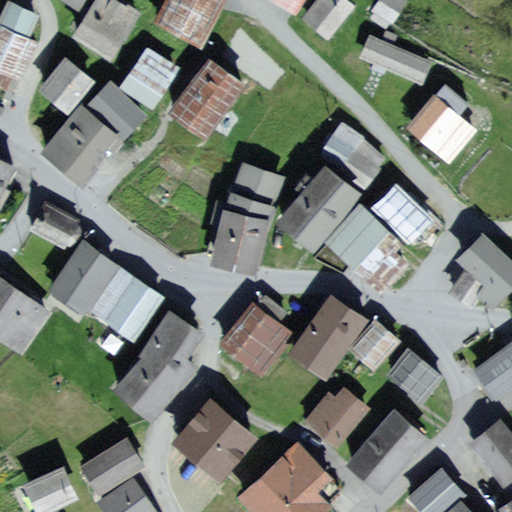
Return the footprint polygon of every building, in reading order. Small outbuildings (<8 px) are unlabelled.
[(3,0),(2,0),(0,4),(0,26),(22,37),(28,24),(33,14),(3,0)] [(140,12),(119,0),(92,0),(72,35),(112,59),(127,32),(140,12)] [(216,0),(153,0),(145,16),(164,27),(194,42),(216,0)] [(319,31),(327,37),(353,4),(348,0),(313,0),(300,16),(319,31)] [(22,37),(0,26),(0,72),(14,79),(32,41),(22,37)] [(370,36),(363,50),(420,76),(427,61),(370,36)] [(179,63),(147,42),(120,83),(152,104),(166,82),(179,63)] [(248,82),(211,53),(202,65),(168,109),(205,138),(248,82)] [(89,78),(62,58),(37,90),(48,99),(64,111),(89,78)] [(146,110),(109,75),(86,99),(122,134),(135,122),(146,110)] [(469,120),(434,93),(407,127),(449,161),(477,127),(469,120)] [(122,136),(81,100),(40,145),(81,182),(109,151),(122,136)] [(363,140),(340,123),(331,134),(318,152),(341,169),(363,140)] [(386,157),(363,140),(341,169),(364,186),(377,170),(386,157)] [(0,193),(15,163),(0,155),(0,193)] [(284,165),(246,155),(233,203),(271,213),(275,200),(284,165)] [(358,190),(322,160),(273,217),(310,248),(323,232),(358,190)] [(431,216),(393,179),(369,203),(407,240),(418,229),(431,216)] [(233,203),(223,201),(209,256),(257,268),(271,213),(233,203)] [(78,222),(46,204),(39,216),(32,230),(64,248),(66,244),(70,246),(75,243),(80,234),(79,228),(76,226),(78,222)] [(397,243),(357,205),(322,241),(348,266),(362,280),(391,250),(397,243)] [(511,283),(511,258),(481,230),(456,257),(472,271),(499,297),(511,283)] [(100,251),(82,239),(50,285),(83,309),(116,262),(100,251)] [(391,250),(362,280),(372,289),(382,299),(411,269),(391,250)] [(159,292),(120,264),(89,307),(114,325),(128,335),(159,292)] [(461,270),(458,268),(445,288),(456,295),(469,303),(481,284),(461,270)] [(39,300),(0,273),(0,336),(19,349),(49,307),(39,300)] [(363,319),(326,294),(322,299),(284,356),(321,381),(363,319)] [(289,326),(255,301),(222,344),(232,351),(256,370),(289,326)] [(203,331),(166,303),(100,390),(147,426),(185,376),(193,365),(183,358),(203,331)] [(398,338),(374,316),(346,346),(359,357),(370,368),(398,338)] [(511,370),(511,327),(464,363),(475,378),(485,391),(511,370)] [(441,375),(405,348),(385,375),(399,385),(421,402),(441,375)] [(366,406),(335,379),(302,417),(332,444),(366,406)] [(255,432),(210,395),(196,413),(171,443),(216,479),(255,432)] [(426,437),(395,409),(346,462),(377,490),(426,437)] [(511,474),(511,438),(495,418),(465,441),(499,485),(511,474)] [(143,467),(125,436),(76,465),(84,479),(94,496),(143,467)] [(323,473),(293,440),(232,495),(246,511),(317,511),(327,503),(311,485),(323,473)] [(64,484),(57,466),(15,483),(26,511),(37,511),(70,498),(64,484)] [(437,511),(463,493),(444,469),(409,496),(421,511),(437,511)] [(150,511),(141,500),(127,480),(96,503),(102,511),(150,511)] [(511,511),(511,494),(492,509),(493,511),(511,511)]
